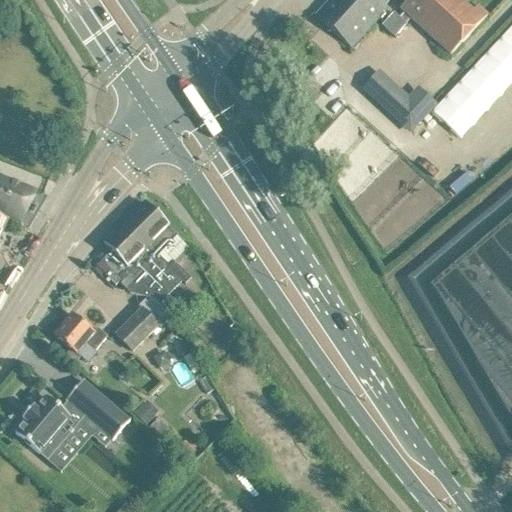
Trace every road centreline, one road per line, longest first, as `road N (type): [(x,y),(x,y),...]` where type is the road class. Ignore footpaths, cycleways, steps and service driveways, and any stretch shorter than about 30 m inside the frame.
road 1 (primary): [(469,511),(192,101)]
road 2 (primary): [(166,134),(334,386),(434,511)]
road 3 (tertiary): [(0,332),(86,205)]
road 4 (unclassified): [(192,101),(263,0)]
road 5 (primary): [(75,0),(144,102)]
road 6 (tertiary): [(144,102),(107,141),(86,205)]
